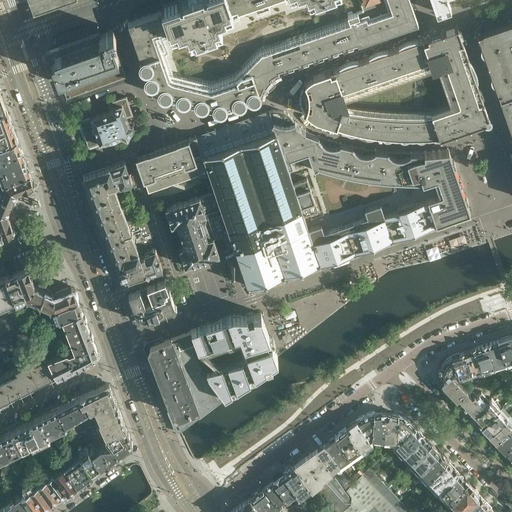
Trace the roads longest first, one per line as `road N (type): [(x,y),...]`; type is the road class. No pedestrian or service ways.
road 1 (residential): [(204,509),(388,374)]
road 2 (secondary): [(76,224),(66,159),(23,34)]
road 3 (secondary): [(9,39),(76,224)]
road 4 (residential): [(388,374),(511,505)]
road 5 (residential): [(511,480),(402,363)]
road 6 (residential): [(125,356),(0,416)]
road 7 (unclassified): [(121,344),(247,297)]
road 8 (secondary): [(76,224),(121,344)]
road 9 (residential): [(56,511),(157,441)]
road 10 (residential): [(402,363),(511,315)]
